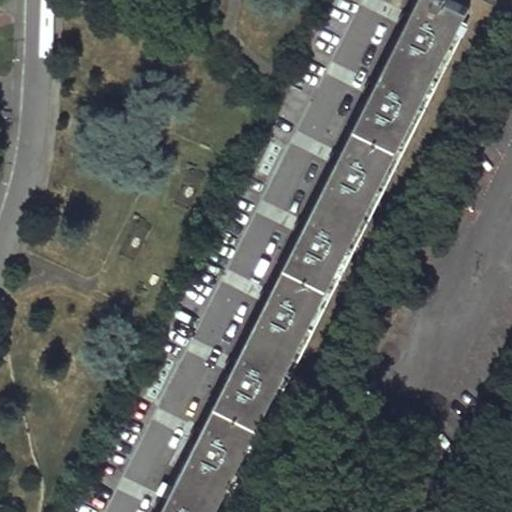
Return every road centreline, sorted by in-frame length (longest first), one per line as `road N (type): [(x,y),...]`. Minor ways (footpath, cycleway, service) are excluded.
road 1 (residential): [(119,511),(375,0)]
road 2 (residential): [(45,0),(32,166),(0,252)]
